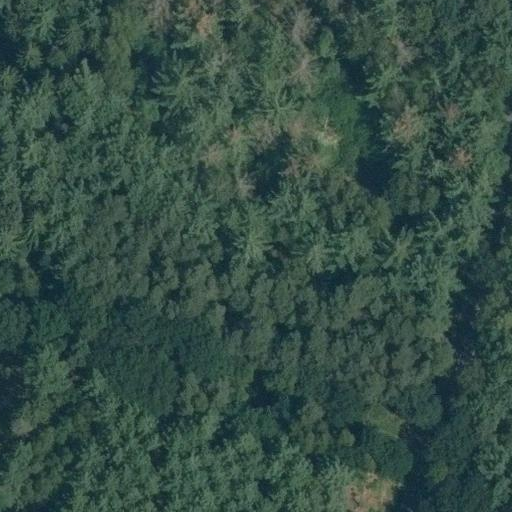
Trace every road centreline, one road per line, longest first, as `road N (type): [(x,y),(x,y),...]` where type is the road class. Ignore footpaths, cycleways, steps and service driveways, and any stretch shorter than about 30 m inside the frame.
road 1 (track): [(0,308),(430,458)]
road 2 (tertiary): [(414,511),(511,190)]
